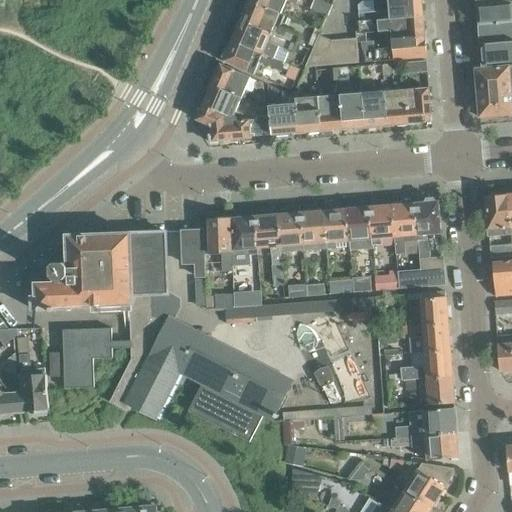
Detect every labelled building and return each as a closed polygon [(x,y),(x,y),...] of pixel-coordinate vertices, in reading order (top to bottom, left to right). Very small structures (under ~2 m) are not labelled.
[(280,13),(249,0),(248,2),(245,4),(242,8),(245,12),(241,21),(297,44),(301,35),(279,26),(284,15),(281,13),(280,13)] [(249,0),(280,13),(281,13),(286,0),(289,0),(305,6),(307,0),(249,0)] [(327,3),(320,0),(314,0),(310,9),(327,16),(332,5),(327,3)] [(421,0),(388,0),(390,13),(378,14),(366,15),(367,23),(423,18),(421,0)] [(479,23),(480,25),(511,22),(511,2),(478,5),(479,12),(476,14),(477,21),(479,23)] [(356,32),(379,30),(391,28),(392,39),(425,36),(423,18),(367,23),(356,24),(356,32)] [(294,51),(297,44),(241,21),(238,28),(234,29),(231,35),(233,39),(233,40),(274,57),(279,45),(294,51)] [(481,37),(481,44),(511,41),(511,22),(480,25),(480,27),(477,29),(478,36),(481,37)] [(319,36),(306,66),(333,64),(331,41),(319,36)] [(426,57),(425,36),(392,39),(392,48),(374,49),(374,52),(364,52),(365,62),(426,57)] [(345,63),(359,62),(357,38),(343,40),(345,63)] [(296,80),(301,68),(274,57),(233,40),(229,49),(225,49),(223,56),(225,59),(224,61),(254,74),(260,61),(282,70),(284,67),(289,69),(286,76),(296,80)] [(343,40),(331,41),(333,64),(345,63),(343,40)] [(511,41),(481,44),(482,51),(479,53),(480,60),(483,62),(483,64),(511,61),(511,41)] [(427,72),(427,61),(403,63),(404,73),(427,72)] [(215,75),(211,84),(241,97),(250,76),(220,64),(219,67),(216,67),(214,73),(215,75)] [(391,64),(382,64),(383,77),(392,76),(391,64)] [(475,69),(477,93),(511,90),(509,66),(475,69)] [(347,67),(338,68),(339,81),(348,80),(347,67)] [(339,81),(338,68),(329,69),(330,81),(339,81)] [(203,103),(203,105),(233,117),(241,97),(211,84),(207,95),(204,96),(202,101),(203,103)] [(406,89),(409,123),(412,123),(412,125),(420,125),(420,122),(431,121),(429,87),(406,89)] [(385,91),(387,125),(397,124),(398,126),(407,125),(407,123),(409,123),(406,89),(385,91)] [(511,114),(511,102),(511,90),(477,93),(479,117),(500,115),(502,117),(508,117),(510,115),(511,114)] [(363,93),(365,126),(368,126),(368,129),(377,127),(377,126),(387,125),(385,91),(363,93)] [(265,102),(265,101),(265,93),(255,94),(256,103),(265,102)] [(340,95),(343,128),(354,127),(356,129),(361,129),(363,127),(365,126),(363,93),(340,95)] [(319,96),(321,130),(324,130),(324,132),(333,131),(333,129),(343,128),(340,95),(319,96)] [(297,98),(297,104),(300,132),(309,131),(310,133),(319,133),(318,130),(321,130),(319,96),(297,98)] [(273,137),(273,135),(276,134),(276,136),(289,135),(289,133),(300,132),(297,104),(269,106),(270,115),(272,137),(273,137)] [(272,137),(270,115),(260,116),(254,116),(254,119),(243,120),(243,116),(233,117),(203,105),(202,107),(198,108),(196,114),(198,116),(196,119),(208,125),(212,128),(212,135),(210,138),(211,141),(213,144),(217,144),(218,141),(251,138),(272,137)] [(269,106),(260,107),(260,116),(270,115),(269,106)] [(490,236),(510,235),(511,235),(508,195),(497,196),(495,192),(490,193),(488,196),(486,197),(490,236)] [(425,203),(415,203),(418,241),(420,259),(431,258),(430,248),(428,249),(427,240),(427,234),(441,233),(438,201),(436,202),(433,199),(427,199),(425,203)] [(395,243),(396,255),(397,267),(407,266),(406,254),(405,254),(404,242),(418,241),(415,203),(412,204),(411,201),(404,201),(402,205),(392,205),(394,237),(395,243)] [(377,206),(368,207),(372,239),(372,245),(381,244),(381,238),(394,237),(392,205),(391,205),(388,202),(381,203),(380,206),(377,206)] [(365,205),(358,205),(356,208),(355,208),(346,209),(349,241),(349,246),(358,246),(358,240),(372,239),(368,207),(365,205)] [(331,210),(323,211),(327,248),(335,248),(335,242),(349,241),(346,209),(345,209),(343,206),(335,207),(333,210),(331,210)] [(323,211),(316,212),(314,212),(312,209),(305,209),(303,213),(301,213),(303,245),(317,244),(318,249),(327,248),(323,211)] [(281,214),(278,215),(280,246),(281,252),(304,250),(303,245),(301,213),(293,214),(291,214),(289,211),(283,211),(281,214)] [(280,246),(278,215),(268,216),(266,212),(259,213),(258,217),(255,217),(257,248),(272,247),(273,265),(271,265),(273,286),(283,285),(281,252),(280,246)] [(234,218),(231,218),(232,250),(233,259),(249,258),(249,255),(258,254),(257,248),(255,217),(245,218),(242,215),(236,215),(234,218)] [(232,250),(231,218),(221,219),(218,216),(213,216),(210,219),(208,220),(209,253),(221,253),(222,272),(233,271),(233,259),(232,250)] [(203,231),(182,231),(183,263),(196,263),(196,276),(205,276),(204,231),(203,231)] [(36,297),(32,297),(32,309),(35,309),(50,309),(50,312),(54,312),(54,309),(71,308),(71,307),(100,306),(131,305),(131,314),(132,341),(112,341),(112,328),(64,330),(65,388),(94,387),(94,359),(113,358),(113,349),(132,348),(133,360),(112,402),(127,410),(129,406),(156,419),(180,372),(203,384),(189,411),(250,442),(264,415),(274,420),(276,417),(278,418),(280,415),(277,413),(293,381),(174,320),(181,308),(180,300),(167,293),(166,232),(67,235),(67,262),(62,262),(54,263),(50,267),(51,277),(55,281),(55,284),(36,285),(36,297)] [(490,246),(491,259),(511,256),(511,247),(511,244),(490,246)] [(431,258),(420,259),(420,271),(443,269),(442,257),(431,258)] [(495,274),(497,297),(511,295),(511,260),(494,262),(494,265),(491,267),(492,273),(495,274)] [(411,269),(397,270),(399,289),(414,287),(413,272),(411,272),(411,269)] [(420,271),(413,272),(414,287),(445,285),(443,269),(420,271)] [(397,289),(396,273),(374,275),(376,291),(397,289)] [(370,278),(353,280),(354,293),(367,292),(371,291),(370,278)] [(353,280),(329,281),(330,294),(354,293),(353,280)] [(324,284),(306,285),(307,297),(325,295),(324,284)] [(307,297),(306,285),(288,287),(289,298),(307,297)] [(445,291),(408,294),(409,299),(421,299),(446,297),(445,291)] [(215,296),(206,296),(206,305),(206,310),(224,308),(234,307),(234,294),(215,294),(215,296)] [(248,294),(234,294),(234,307),(249,306),(248,294)] [(249,306),(234,307),(224,308),(225,320),(226,320),(226,324),(256,322),(256,321),(272,320),(272,316),(376,308),(375,297),(261,306),(249,306)] [(421,299),(423,325),(448,323),(446,297),(421,299)] [(511,301),(495,303),(496,316),(511,314),(511,301)] [(131,305),(100,306),(101,315),(131,314),(131,305)] [(0,340),(4,345),(14,337),(18,335),(17,328),(8,329),(0,318),(0,340)] [(424,336),(425,352),(450,350),(448,323),(423,325),(411,327),(402,327),(394,328),(395,339),(424,336)] [(28,337),(18,338),(20,355),(21,369),(23,393),(25,411),(35,411),(36,413),(47,412),(47,410),(49,409),(47,389),(45,367),(31,369),(28,337)] [(511,344),(498,346),(500,372),(511,370),(511,344)] [(401,380),(427,378),(452,376),(450,350),(425,352),(426,365),(400,367),(401,380)] [(61,352),(49,353),(50,377),(62,377),(61,352)] [(14,381),(18,381),(15,353),(1,364),(14,381)] [(328,364),(316,370),(330,400),(342,395),(328,364)] [(452,376),(427,378),(429,405),(454,403),(452,376)] [(0,413),(21,412),(25,411),(23,393),(12,394),(1,379),(0,380),(0,413)] [(415,379),(406,380),(407,391),(416,390),(415,379)] [(457,432),(456,424),(455,409),(455,407),(423,410),(425,435),(457,432)] [(284,442),(294,442),(292,428),(308,427),(307,419),(282,421),(284,442)] [(412,436),(411,427),(396,427),(397,437),(412,436)] [(425,435),(412,436),(397,437),(387,438),(387,448),(412,445),(412,447),(426,446),(427,460),(459,457),(459,456),(459,455),(457,433),(457,432),(425,435)] [(289,445),(286,461),(288,462),(302,465),(305,448),(289,445)] [(404,461),(391,458),(389,468),(402,470),(404,461)] [(361,481),(369,468),(361,464),(349,479),(361,481)] [(418,470),(405,491),(432,508),(433,506),(435,507),(440,498),(439,497),(445,487),(444,487),(454,472),(452,469),(422,464),(418,470)] [(292,468),(291,490),(306,496),(315,499),(322,476),(312,474),(292,468)] [(405,491),(392,511),(393,511),(428,511),(432,508),(405,491)] [(329,505),(336,508),(340,500),(332,496),(329,505)] [(393,511),(392,511),(377,501),(370,511),(393,511)] [(133,508),(133,511),(157,511),(157,506),(155,506),(154,503),(143,504),(142,507),(133,508)]
